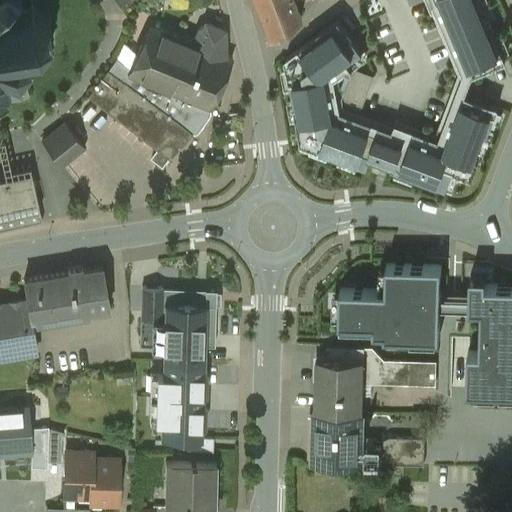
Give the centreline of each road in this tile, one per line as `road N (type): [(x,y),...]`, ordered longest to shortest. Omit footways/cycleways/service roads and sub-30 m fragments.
road 1 (tertiary): [(269,261),(264,511)]
road 2 (tertiary): [(0,257),(238,225)]
road 3 (residential): [(235,0),(272,192)]
road 4 (unclassified): [(484,237),(405,216),(306,222)]
